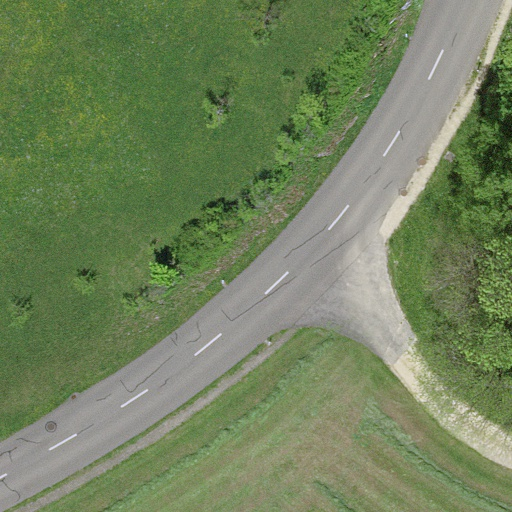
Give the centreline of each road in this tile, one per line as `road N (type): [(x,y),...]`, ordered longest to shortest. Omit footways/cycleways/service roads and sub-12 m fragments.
road 1 (tertiary): [(0,476),(148,387),(323,244),(398,134),(462,0)]
road 2 (track): [(511,451),(442,402),(382,333),(323,244)]
